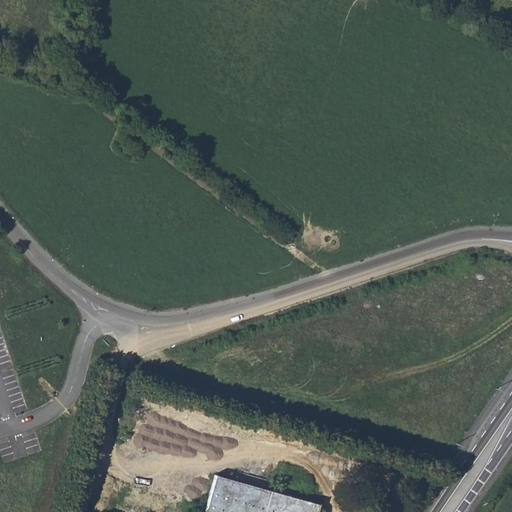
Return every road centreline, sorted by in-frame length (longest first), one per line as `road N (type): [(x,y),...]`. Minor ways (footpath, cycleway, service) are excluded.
road 1 (unclassified): [(0,214),(82,300),(160,329),(446,243),(505,240)]
road 2 (track): [(331,283),(77,93),(0,64)]
road 3 (secondary): [(511,401),(435,511)]
